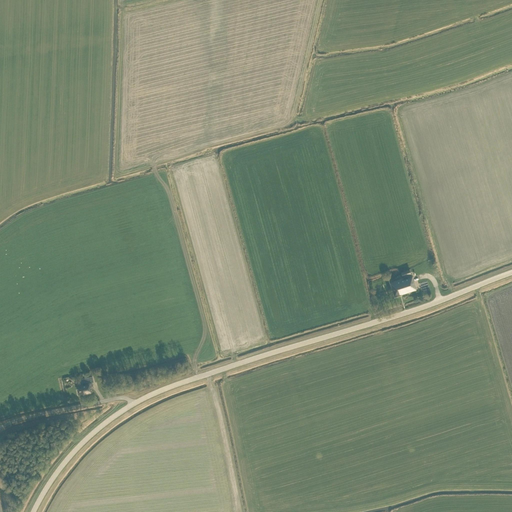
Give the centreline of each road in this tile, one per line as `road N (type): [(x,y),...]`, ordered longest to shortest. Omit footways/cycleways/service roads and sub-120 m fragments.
road 1 (tertiary): [(133,404),(511,272)]
road 2 (tertiary): [(33,511),(71,454),(133,404)]
road 3 (residential): [(0,428),(118,398),(133,404)]
